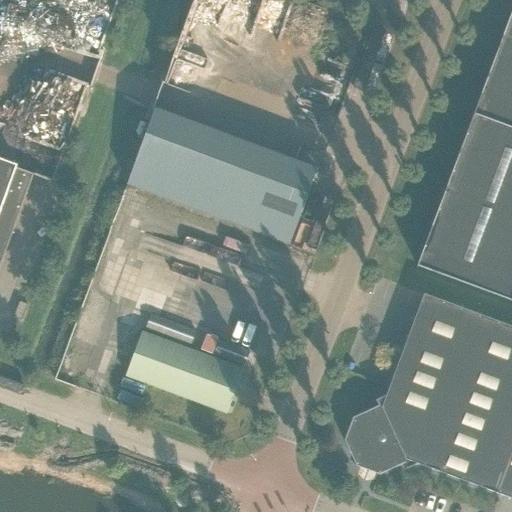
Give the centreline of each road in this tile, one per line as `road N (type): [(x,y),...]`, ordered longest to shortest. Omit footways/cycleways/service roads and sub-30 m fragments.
road 1 (unclassified): [(265,488),(447,0)]
road 2 (unclassified): [(265,488),(0,390)]
